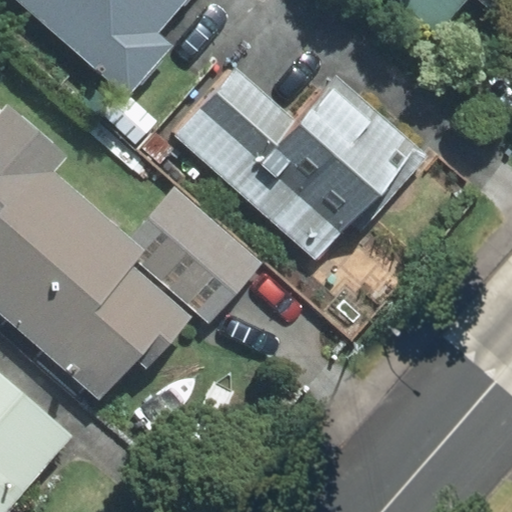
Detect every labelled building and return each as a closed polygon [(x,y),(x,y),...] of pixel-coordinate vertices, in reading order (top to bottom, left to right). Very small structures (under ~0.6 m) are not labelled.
[(0,0),(120,102),(162,53),(148,41),(182,0),(0,0)] [(382,0),(424,40),(462,0),(382,0)] [(226,67),(166,135),(309,262),(398,162),(316,89),(287,122),(226,67)] [(53,159),(0,114),(0,330),(88,403),(122,362),(134,372),(182,315),(201,330),(255,266),(166,192),(121,246),(38,177),(53,159)] [(0,511),(0,507),(55,444),(0,396),(0,511)]
